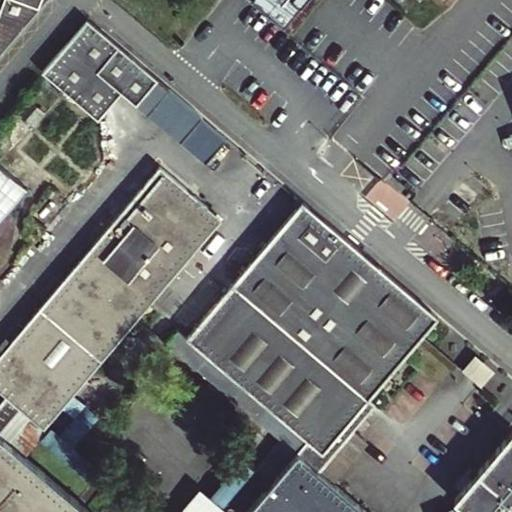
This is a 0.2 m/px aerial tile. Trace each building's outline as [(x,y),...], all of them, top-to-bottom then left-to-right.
[(0,0),(0,61),(52,0),(0,0)] [(300,0),(247,0),(279,26),(300,0)] [(231,142),(89,24),(45,76),(100,124),(124,96),(208,168),(231,142)] [(0,158),(0,224),(32,187),(0,158)] [(44,431),(221,219),(157,166),(0,352),(0,393),(5,398),(0,403),(0,511),(87,511),(25,459),(0,438),(0,433),(20,410),(44,431)] [(224,392),(237,376),(244,381),(230,397),(283,441),(297,454),(273,482),(265,492),(248,511),(274,511),(299,483),(332,511),(330,511),(365,511),(334,485),(372,442),(358,430),(378,407),(368,398),(438,316),(302,202),(176,351),(224,392)] [(223,511),(250,480),(265,492),(273,482),(259,470),(283,441),(230,397),(244,381),(237,376),(224,392),(176,351),(147,327),(55,440),(44,431),(20,410),(0,433),(0,438),(25,459),(40,442),(121,511),(141,511),(65,447),(150,347),(264,444),(213,504),(200,492),(182,511),(184,511),(185,511),(189,508),(194,506),(201,505),(208,506),(213,508),(210,511),(223,511)] [(511,511),(511,430),(454,498),(470,511),(511,511)] [(330,511),(332,511),(299,483),(274,511),(330,511)]
